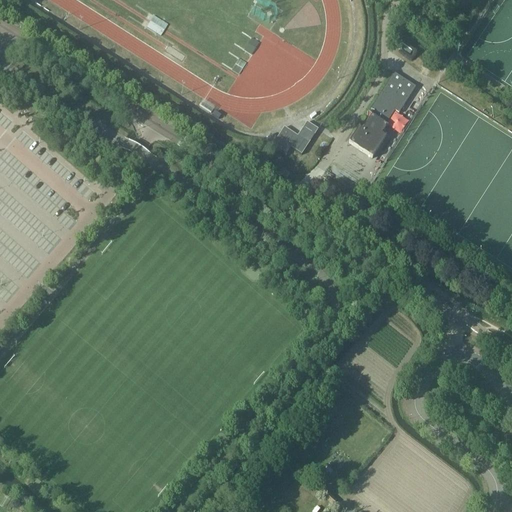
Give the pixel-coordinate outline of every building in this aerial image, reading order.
[(158,35),(164,25),(149,15),(143,24),(158,35)] [(358,129),(349,144),(372,159),(385,138),(381,135),(386,127),(384,126),(394,112),(398,114),(415,88),(393,74),(367,114),(371,117),(362,131),(358,129)] [(318,130),(313,127),(306,123),(297,137),(284,128),(276,139),(270,135),(266,141),(265,142),(269,144),(271,145),(286,155),(290,148),(301,156),(318,130)] [(285,179),(289,174),(282,169),(278,174),(285,179)] [(337,501),(330,495),(326,500),(332,506),(337,501)]
